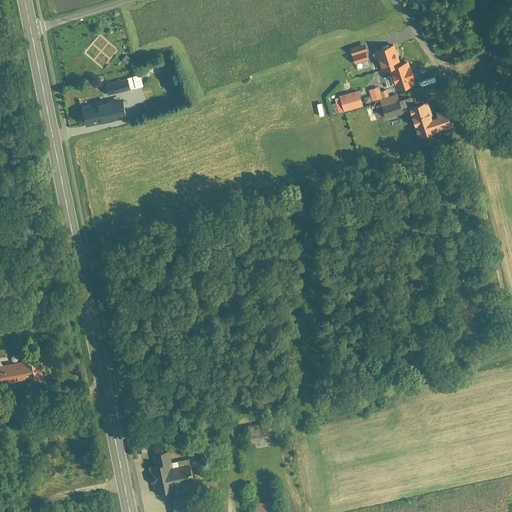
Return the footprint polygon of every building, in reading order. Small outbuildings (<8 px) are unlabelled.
[(347,51),(352,66),(368,60),(363,45),(347,51)] [(373,52),(380,73),(387,71),(393,90),(414,82),(407,60),(394,64),(388,47),(373,52)] [(106,82),(109,97),(132,93),(129,77),(106,82)] [(366,92),(371,104),(383,99),(377,87),(366,92)] [(337,97),(341,113),(361,108),(356,91),(337,97)] [(437,132),(436,131),(450,126),(443,107),(429,112),(423,96),(406,103),(420,138),(437,132)] [(125,99),(83,108),(87,127),(129,118),(125,99)] [(379,108),(383,121),(403,114),(399,101),(379,108)] [(0,357),(0,386),(37,382),(34,353),(0,357)] [(253,432),(255,448),(281,444),(278,428),(253,432)] [(167,452),(154,455),(156,463),(169,460),(167,452)] [(193,459),(170,464),(169,461),(147,466),(153,496),(175,491),(174,485),(197,480),(193,459)] [(175,501),(176,511),(226,511),(222,492),(175,501)] [(279,511),(277,499),(257,503),(258,511),(279,511)]
